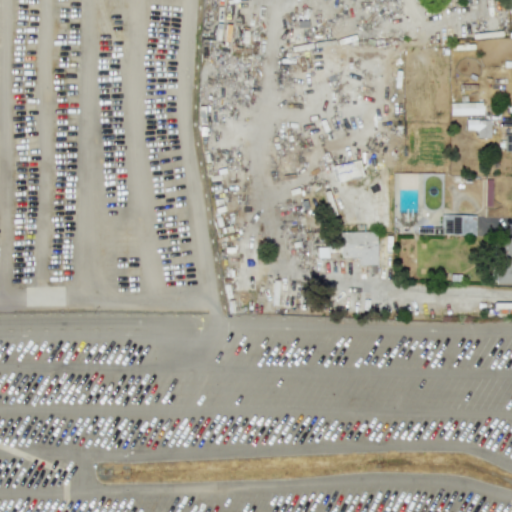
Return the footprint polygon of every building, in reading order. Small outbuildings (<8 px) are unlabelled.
[(449,115),(481,114),(481,102),(449,103),(449,115)] [(476,137),(488,138),(489,120),(465,119),(464,130),(476,130),(476,137)] [(503,152),(511,152),(511,134),(503,134),(503,152)] [(474,215),(440,214),(440,228),(431,228),(431,234),(473,235),(474,215)] [(357,264),(375,264),(375,228),(354,229),(354,232),(339,232),(339,257),(357,257),(357,264)] [(511,237),(497,237),(496,284),(511,284),(511,237)]
